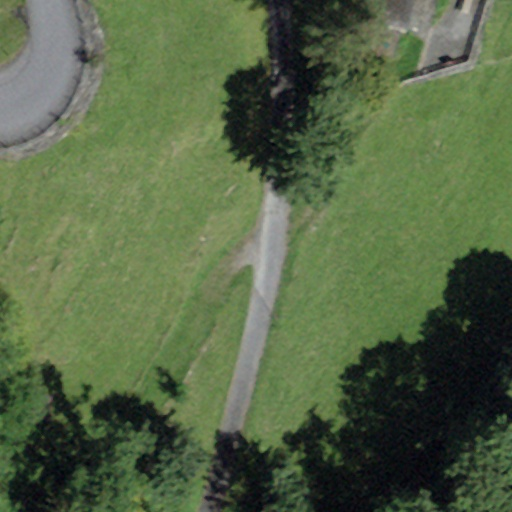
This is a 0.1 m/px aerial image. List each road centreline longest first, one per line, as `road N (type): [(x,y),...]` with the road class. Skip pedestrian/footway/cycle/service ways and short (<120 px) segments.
road 1 (track): [(41,511),(219,277),(270,232)]
road 2 (unclassified): [(45,0),(49,68),(22,100),(0,106)]
